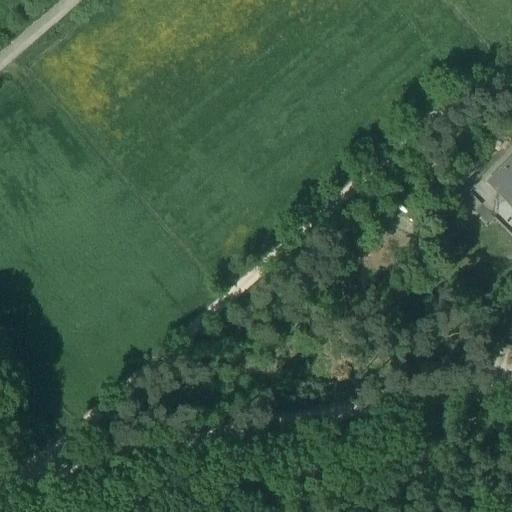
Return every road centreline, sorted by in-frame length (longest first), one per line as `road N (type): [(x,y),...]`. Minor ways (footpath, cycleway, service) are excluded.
road 1 (track): [(9,485),(43,444),(511,45)]
road 2 (track): [(9,485),(511,387)]
